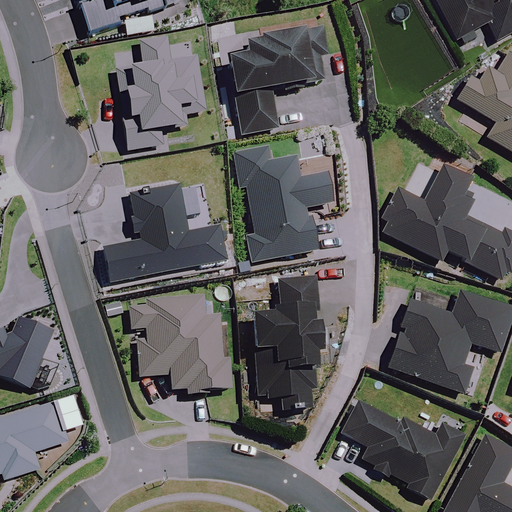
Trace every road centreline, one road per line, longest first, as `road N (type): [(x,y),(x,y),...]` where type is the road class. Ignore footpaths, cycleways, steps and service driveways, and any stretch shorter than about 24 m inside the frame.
road 1 (residential): [(129,466),(49,198),(56,162)]
road 2 (residential): [(333,511),(253,462),(220,455),(129,466)]
road 3 (residential): [(56,162),(35,60),(11,0)]
